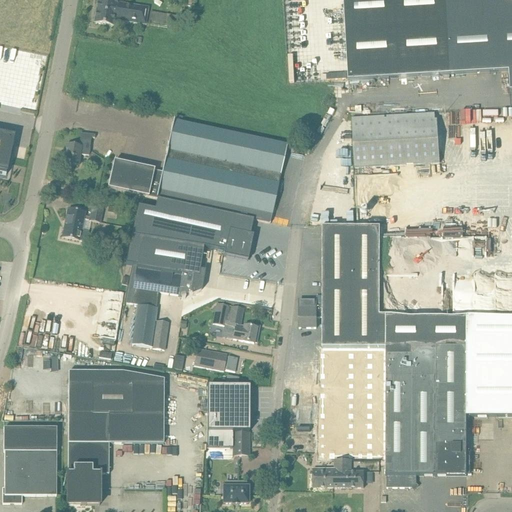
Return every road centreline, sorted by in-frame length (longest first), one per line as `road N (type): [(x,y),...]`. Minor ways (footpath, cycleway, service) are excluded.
road 1 (residential): [(273,511),(296,238)]
road 2 (residential): [(25,233),(69,0)]
road 3 (residential): [(0,354),(25,233)]
